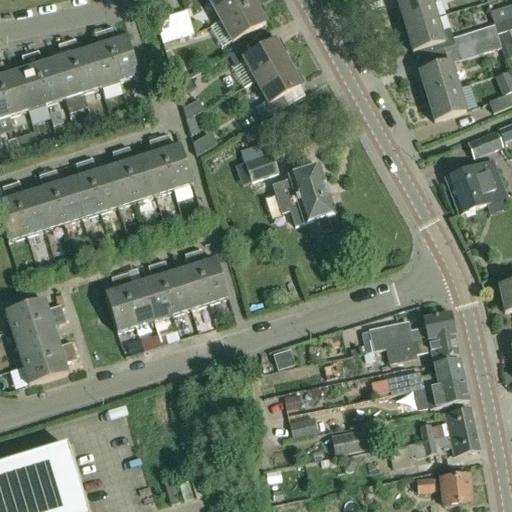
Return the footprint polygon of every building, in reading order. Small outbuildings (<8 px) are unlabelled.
[(213,0),(208,3),(220,23),(253,5),(250,0),(213,0)] [(404,31),(436,20),(432,6),(437,5),(436,0),(414,0),(397,6),(404,31)] [(253,5),(220,23),(232,45),(265,26),(253,5)] [(493,26),(511,20),(511,7),(490,14),(493,26)] [(162,46),(193,37),(186,14),(156,22),(162,46)] [(441,34),(436,20),(404,31),(412,55),(432,49),(434,55),(455,48),(449,31),(441,34)] [(511,20),(493,26),(493,28),(497,38),(511,32),(511,20)] [(470,49),(498,40),(497,38),(493,28),(467,36),(470,49)] [(103,33),(119,85),(138,79),(126,40),(115,43),(111,31),(103,33)] [(98,49),(88,52),(101,91),(119,85),(103,33),(94,36),(98,49)] [(500,49),(498,40),(470,49),(474,60),(500,51),(500,49)] [(101,91),(88,52),(78,55),(74,42),(66,45),(82,97),(101,91)] [(244,64),(255,84),(287,66),(275,43),(257,54),(251,44),(228,58),(235,70),(244,64)] [(64,103),(52,63),(42,67),(38,55),(35,45),(27,48),(30,57),(29,57),(46,108),(64,103)] [(58,48),(61,60),(52,63),(64,103),(67,112),(85,106),(82,97),(66,45),(58,48)] [(511,54),(510,46),(500,49),(500,51),(503,61),(511,58),(511,54)] [(46,108),(29,57),(21,60),(25,72),(15,75),(27,114),(46,108)] [(1,66),(0,66),(0,92),(9,120),(27,114),(15,75),(5,78),(1,66)] [(246,131),(292,104),(289,97),(301,90),(287,66),(255,84),(266,104),(255,111),(256,113),(241,122),(246,131)] [(426,100),(458,90),(450,66),(418,76),(426,100)] [(179,100),(195,92),(188,80),(175,88),(179,100)] [(471,110),(482,108),(478,88),(467,90),(471,110)] [(466,115),(458,90),(426,100),(434,125),(466,115)] [(0,122),(9,120),(0,92),(0,122)] [(493,117),(511,108),(511,95),(488,105),(493,117)] [(186,123),(190,121),(204,113),(198,102),(183,111),(186,123)] [(511,127),(498,133),(504,146),(511,142),(511,127)] [(467,148),(473,162),(501,151),(495,136),(467,148)] [(209,137),(192,146),(196,159),(216,148),(209,137)] [(157,142),(173,194),(192,188),(180,149),(169,152),(165,139),(157,142)] [(173,194),(157,142),(148,145),(152,157),(142,161),(155,200),(173,194)] [(155,200),(142,161),(133,164),(128,150),(120,154),(136,206),(155,200)] [(251,186),(274,179),(277,178),(271,158),(264,160),(261,153),(249,158),(252,164),(245,166),(251,186)] [(136,206),(120,154),(112,156),(116,169),(106,172),(118,211),(136,206)] [(118,211),(106,172),(96,175),(92,162),(83,165),(100,217),(103,227),(121,221),(117,211),(118,211)] [(446,182),(460,219),(506,201),(492,164),(446,182)] [(100,217),(83,165),(75,168),(79,180),(69,184),(81,223),(100,217)] [(290,184),(272,190),(281,219),(290,216),(295,230),(303,228),(334,218),(319,170),(288,180),(290,184)] [(81,223),(69,184),(60,187),(56,173),(47,177),(63,229),(81,223)] [(63,229),(47,177),(38,179),(43,192),(32,195),(45,234),(63,229)] [(45,234),(32,195),(23,198),(18,185),(11,188),(27,240),(45,234)] [(27,240),(11,188),(2,191),(6,204),(0,205),(0,221),(8,246),(27,240)] [(192,255),(209,308),(228,302),(215,263),(205,266),(201,252),(192,255)] [(209,308),(192,255),(184,258),(188,271),(178,275),(191,314),(209,308)] [(191,314),(178,275),(169,278),(164,264),(156,267),(172,320),(191,314)] [(172,320),(156,267),(147,270),(151,283),(141,286),(154,325),(172,320)] [(127,276),(119,279),(136,331),(154,325),(141,286),(132,289),(127,276)] [(136,331),(119,279),(111,281),(115,295),(104,298),(117,337),(136,331)] [(511,286),(499,289),(504,315),(511,313),(511,286)] [(11,334),(63,317),(60,309),(47,313),(44,302),(5,315),(11,334)] [(454,338),(450,316),(423,322),(425,331),(411,334),(408,326),(369,334),(371,345),(374,356),(375,355),(427,344),(454,338)] [(65,326),(63,317),(11,334),(17,352),(56,340),(53,330),(65,326)] [(427,344),(375,355),(376,359),(386,357),(388,368),(416,363),(416,359),(430,356),(431,364),(458,358),(454,338),(427,344)] [(22,370),(74,354),(72,346),(59,349),(56,340),(17,352),(22,370)] [(77,362),(74,354),(22,370),(28,389),(67,377),(64,367),(77,362)] [(425,392),(463,384),(459,363),(434,368),(435,377),(421,380),(420,376),(387,383),(390,399),(425,392)] [(336,368),(323,371),(326,384),(339,381),(336,368)] [(468,405),(463,384),(425,392),(429,413),(468,405)] [(286,413),(301,410),(299,399),(284,402),(286,413)] [(458,433),(474,429),(470,413),(445,418),(446,427),(431,430),(431,427),(419,430),(422,445),(459,438),(458,433)] [(317,436),(314,421),(289,427),(292,442),(317,436)] [(459,438),(422,445),(407,449),(389,452),(393,472),(411,469),(410,459),(415,458),(416,462),(436,457),(436,452),(443,451),(444,452),(451,451),(453,460),(479,455),(474,429),(458,433),(459,438)] [(335,460),(374,452),(370,432),(331,440),(335,460)] [(0,511),(86,511),(66,449),(0,469),(0,511)] [(441,482),(442,495),(443,510),(471,507),(468,479),(441,482)] [(418,498),(442,495),(441,482),(433,483),(433,482),(416,483),(418,498)]
